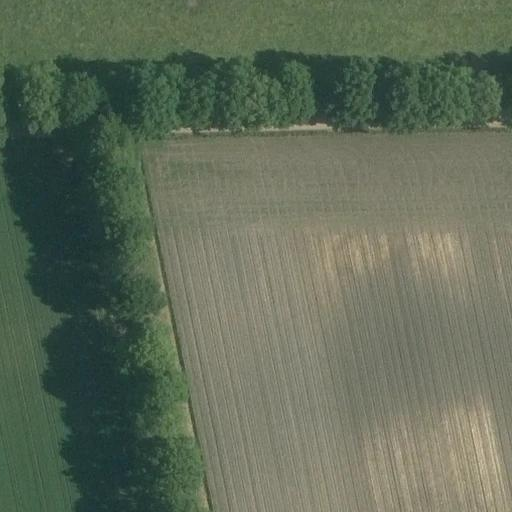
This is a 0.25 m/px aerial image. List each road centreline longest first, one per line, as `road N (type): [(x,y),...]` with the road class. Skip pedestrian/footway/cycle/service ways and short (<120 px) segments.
road 1 (track): [(0,123),(511,115)]
road 2 (unclassified): [(192,511),(117,133)]
